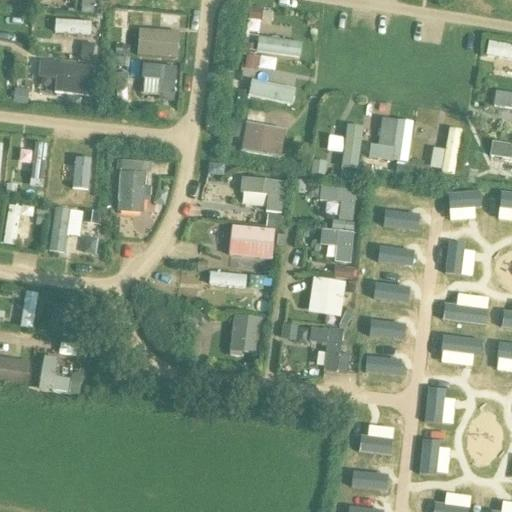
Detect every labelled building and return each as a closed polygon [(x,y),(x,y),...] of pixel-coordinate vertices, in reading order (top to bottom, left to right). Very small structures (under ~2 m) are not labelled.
[(253,34),(266,35),(268,13),(255,11),(253,34)] [(61,21),(61,37),(98,38),(98,22),(61,21)] [(264,39),(262,58),(305,64),(308,45),(264,39)] [(493,65),(511,66),(511,47),(494,46),(493,65)] [(150,65),(150,96),(181,96),(181,66),(150,65)] [(257,80),(252,101),(298,112),(302,91),(257,80)] [(511,117),(511,94),(500,94),(500,117),(511,117)] [(389,121),(386,145),(399,147),(397,163),(413,165),(418,124),(389,121)] [(245,155),(285,162),(291,130),(251,123),(245,155)] [(348,173),(365,174),(369,129),(352,127),(348,173)] [(462,177),(466,131),(454,130),(453,137),(441,136),(437,175),(462,177)] [(0,177),(6,178),(9,143),(0,142),(0,177)] [(511,151),(503,150),(500,168),(511,170),(511,151)] [(37,151),(36,188),(49,188),(49,151),(37,151)] [(347,170),(346,153),(335,153),(336,171),(347,170)] [(94,198),(95,154),(67,154),(66,198),(94,198)] [(125,163),(124,214),(150,214),(150,164),(125,163)] [(215,163),(213,174),(228,176),(230,165),(215,163)] [(180,177),(180,164),(157,164),(157,177),(180,177)] [(263,214),(286,215),(287,180),(244,178),(243,198),(263,199),(263,214)] [(343,208),(343,220),(358,221),(358,191),(325,190),(325,208),(343,208)] [(22,217),(39,216),(38,203),(9,205),(11,245),(23,244),(22,217)] [(72,238),(73,209),(59,209),(59,238),(72,238)] [(381,237),(420,238),(421,216),(381,215),(381,237)] [(234,258),(276,258),(277,227),(234,226),(234,258)] [(340,266),(358,266),(357,231),(326,233),(326,250),(339,250),(340,266)] [(483,250),(485,235),(446,231),(445,247),(483,250)] [(234,306),(273,307),(274,268),(245,268),(245,281),(234,281),(234,306)] [(452,326),(496,334),(500,310),(483,307),(487,282),(473,280),(474,273),(459,270),(453,302),(456,303),(452,326)] [(316,278),(315,313),(347,314),(348,279),(316,278)] [(26,331),(41,331),(42,291),(27,291),(26,331)] [(413,316),(414,298),(373,297),(372,315),(413,316)] [(235,354),(263,354),(263,315),(236,315),(235,354)] [(341,368),(345,334),(318,330),(316,341),(335,343),(332,367),(341,368)] [(471,349),(471,378),(489,378),(490,349),(471,349)] [(45,353),(44,391),(69,391),(70,354),(45,353)] [(0,383),(14,383),(14,357),(0,357),(0,383)] [(363,388),(393,389),(394,371),(364,370),(363,388)] [(492,390),(474,393),(476,405),(493,403),(492,390)] [(511,402),(505,402),(502,419),(511,420),(511,402)] [(450,442),(470,444),(474,417),(453,415),(450,442)] [(437,425),(435,438),(447,440),(450,427),(437,425)] [(472,449),(471,464),(482,465),(483,450),(472,449)] [(359,475),(380,476),(381,454),(360,453),(359,475)] [(467,476),(460,504),(474,507),(481,479),(467,476)] [(511,511),(511,480),(504,480),(501,511),(511,511)] [(492,508),(496,485),(484,482),(479,505),(492,508)]
